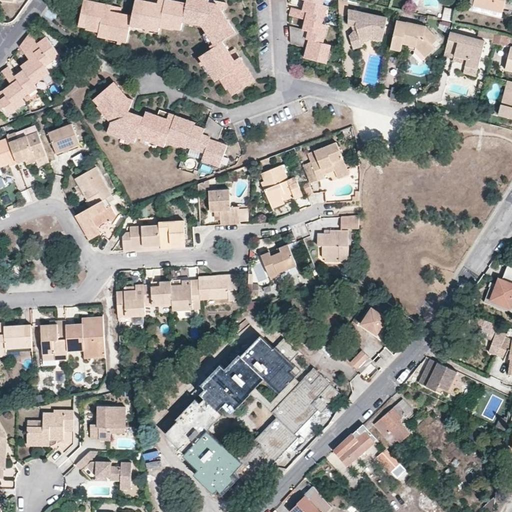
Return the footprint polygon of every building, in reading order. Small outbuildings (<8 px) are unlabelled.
[(88,25),(100,28),(99,33),(98,36),(110,39),(112,33),(119,35),(118,40),(122,41),(127,42),(131,26),(133,16),(120,14),(121,7),(116,6),(115,13),(111,12),(112,5),(85,0),(84,0),(78,26),(87,28),(88,25)] [(168,0),(159,0),(158,4),(154,2),(154,0),(148,0),(148,1),(141,0),(135,0),(133,16),(131,26),(135,26),(139,27),(140,22),(147,24),(146,29),(159,31),(160,27),(161,22),(173,24),(172,28),(181,30),(183,22),(187,3),(168,0)] [(222,42),(236,33),(222,11),(226,8),(226,2),(218,1),(217,4),(209,3),(209,0),(208,0),(187,0),(187,3),(183,22),(191,24),(191,21),(204,24),(206,27),(204,29),(206,32),(215,46),(222,42)] [(289,16),(306,20),(323,24),(327,6),(323,5),(306,0),(303,11),(291,8),(289,16)] [(475,0),(475,1),(484,3),(483,7),(503,12),(506,0),(475,0)] [(444,8),(442,21),(453,23),(456,11),(444,8)] [(363,44),(362,41),(377,37),(384,38),(389,19),(357,12),(349,10),(350,25),(357,26),(358,31),(355,32),(351,37),(355,50),(363,48),(363,44)] [(327,25),(323,24),(306,20),(303,30),(290,26),(290,35),(323,43),(327,25)] [(135,26),(134,29),(158,34),(159,31),(146,29),(147,24),(140,22),(139,27),(135,26)] [(403,48),(405,45),(419,48),(427,57),(436,49),(433,46),(439,41),(426,27),(410,23),(409,24),(399,22),(392,49),(402,52),(403,48)] [(206,32),(202,34),(212,49),(215,46),(206,32)] [(30,33),(25,39),(39,59),(45,66),(60,55),(46,38),(38,44),(30,33)] [(122,41),(118,40),(119,35),(112,33),(110,39),(110,42),(121,45),(122,41)] [(479,69),(486,41),(451,33),(444,56),(455,59),(456,55),(465,57),(466,55),(470,55),(467,66),(479,69)] [(509,36),(499,33),(496,43),(507,46),(509,36)] [(331,45),(323,43),(290,35),(291,43),(307,48),(304,58),(326,64),(331,45)] [(21,67),(24,70),(35,84),(49,73),(45,66),(39,59),(25,39),(20,46),(29,60),(21,67)] [(240,58),(234,61),(232,57),(237,54),(234,49),(229,52),(222,42),(215,46),(212,49),(200,56),(202,61),(205,64),(208,62),(212,68),(209,70),(216,81),(219,79),(223,76),(229,86),(228,88),(233,95),(255,80),(240,58)] [(403,48),(416,51),(423,60),(427,57),(419,48),(405,45),(403,48)] [(466,55),(465,57),(456,55),(455,59),(454,63),(467,66),(470,55),(466,55)] [(212,68),(208,62),(205,64),(202,61),(199,62),(205,72),(209,70),(212,68)] [(37,88),(35,84),(24,70),(16,76),(8,66),(1,71),(11,85),(22,99),(29,94),(30,94),(37,88)] [(467,66),(465,73),(477,76),(479,69),(467,66)] [(223,76),(219,79),(225,89),(228,88),(229,86),(223,76)] [(511,81),(510,81),(502,116),(511,118),(511,81)] [(144,118),(129,112),(125,111),(126,107),(130,108),(133,100),(128,98),(114,82),(94,99),(98,104),(100,103),(113,118),(111,123),(107,133),(119,138),(120,134),(127,136),(126,140),(129,141),(134,143),(137,137),(144,118)] [(3,92),(4,94),(0,96),(0,109),(5,107),(10,114),(24,103),(22,99),(11,85),(3,92)] [(98,104),(97,105),(111,123),(113,118),(100,103),(98,104)] [(195,123),(169,113),(167,119),(163,117),(165,112),(162,111),(159,110),(157,115),(146,111),(144,118),(137,137),(142,139),(145,140),(147,136),(153,139),(152,143),(157,145),(165,147),(166,143),(167,139),(179,143),(178,146),(186,148),(187,147),(194,125),(195,123)] [(197,151),(205,153),(216,122),(209,117),(208,116),(204,129),(194,125),(187,147),(197,151)] [(202,161),(220,167),(227,145),(218,142),(222,128),(216,122),(205,153),(202,161)] [(49,133),(57,152),(79,143),(73,124),(49,133)] [(18,163),(26,160),(36,156),(37,159),(47,155),(38,132),(19,139),(10,143),(18,163)] [(8,138),(10,143),(19,139),(16,133),(8,135),(8,138)] [(119,138),(118,140),(128,144),(129,141),(126,140),(127,136),(120,134),(119,138)] [(142,139),(141,142),(156,147),(157,145),(152,143),(153,139),(147,136),(145,140),(142,139)] [(0,165),(9,163),(10,166),(18,163),(10,143),(8,138),(0,140),(0,165)] [(167,139),(166,143),(178,147),(178,146),(179,143),(167,139)] [(57,152),(58,156),(81,147),(79,143),(57,152)] [(326,178),(323,170),(334,166),(337,173),(338,176),(349,171),(337,143),(316,151),(318,159),(311,162),(318,181),(326,178)] [(87,161),(83,154),(74,159),(78,166),(87,161)] [(282,199),(281,195),(291,191),(295,199),(303,197),(296,178),(288,181),(281,166),(263,173),(265,181),(262,182),(270,204),(282,199)] [(78,176),(85,189),(82,191),(88,200),(92,207),(106,198),(112,195),(95,167),(78,176)] [(78,176),(75,178),(82,191),(85,189),(78,176)] [(210,209),(221,209),(221,211),(222,221),(231,221),(231,225),(237,224),(240,224),(239,207),(232,207),(231,195),(225,196),(226,190),(211,190),(210,191),(210,209)] [(92,207),(89,208),(76,215),(89,239),(100,234),(97,226),(106,221),(109,223),(116,216),(106,198),(92,207)] [(270,204),(271,208),(284,203),(282,199),(270,204)] [(341,218),(341,229),(359,228),(359,216),(341,218)] [(171,248),(171,244),(185,243),(184,220),(176,221),(159,222),(160,225),(161,245),(161,248),(171,248)] [(132,250),(132,246),(161,245),(160,225),(130,227),(131,232),(126,232),(122,237),(123,250),(132,250)] [(322,258),(325,258),(337,258),(337,261),(348,261),(349,231),(330,231),(330,234),(324,234),(318,234),(318,246),(322,246),(322,258)] [(279,277),(278,274),(286,271),(296,267),(288,246),(276,250),(277,254),(271,257),(269,253),(268,251),(260,254),(271,280),(279,277)] [(499,269),(501,262),(496,261),(494,261),(489,267),(499,269)] [(21,276),(25,268),(15,264),(11,271),(21,276)] [(511,265),(509,264),(503,281),(511,284),(511,265)] [(199,286),(200,300),(228,298),(228,302),(236,302),(235,290),(237,289),(237,279),(236,275),(227,276),(227,280),(199,281),(199,286)] [(511,284),(503,281),(500,289),(511,292),(511,284)] [(151,306),(157,306),(168,305),(172,305),(171,287),(171,282),(158,283),(158,287),(144,287),(145,302),(151,302),(151,306)] [(192,310),(191,301),(200,300),(199,286),(191,287),(191,282),(181,282),(182,287),(171,287),(172,305),(172,311),(175,311),(188,310),(192,310)] [(135,283),(136,289),(117,290),(118,315),(131,315),(143,314),(145,314),(145,302),(144,287),(144,283),(135,283)] [(191,301),(192,310),(200,310),(200,300),(191,301)] [(385,316),(372,307),(360,324),(377,336),(386,323),(382,320),(385,316)] [(472,333),(481,336),(483,331),(489,333),(496,336),(499,325),(472,315),(468,325),(474,328),(472,333)] [(42,352),(53,352),(53,359),(67,358),(67,349),(66,323),(66,320),(57,320),(57,328),(49,328),(41,329),(42,352)] [(67,349),(84,348),(105,346),(103,321),(83,323),(66,323),(67,349)] [(6,351),(6,347),(32,346),(30,324),(23,324),(0,325),(0,354),(6,355),(6,351)] [(199,471),(216,487),(220,483),(226,489),(241,474),(262,476),(296,439),(275,420),(244,455),(213,427),(226,412),(222,408),(225,404),(233,411),(248,393),(276,419),(296,437),(338,392),(314,369),(300,384),(293,376),(297,372),(294,365),(297,361),(293,357),(299,352),(283,336),(275,344),(264,334),(244,354),(241,350),(227,364),(220,361),(202,379),(206,383),(200,390),(206,396),(201,401),(197,397),(179,415),(182,418),(169,432),(204,466),(199,471)] [(511,374),(511,339),(506,336),(498,355),(505,358),(509,350),(511,350),(511,354),(511,359),(509,374),(511,374)] [(84,348),(84,355),(105,354),(105,346),(84,348)] [(368,356),(362,350),(350,363),(356,369),(368,356)] [(356,369),(361,373),(371,363),(373,361),(368,356),(356,369)] [(420,383),(437,391),(439,386),(448,391),(458,371),(431,359),(427,368),(430,369),(428,374),(425,372),(420,383)] [(409,433),(398,420),(406,413),(411,408),(402,399),(375,423),(392,443),(398,438),(400,441),(409,433)] [(107,431),(107,427),(124,428),(125,407),(99,406),(99,419),(98,425),(90,424),(89,431),(89,438),(97,438),(98,439),(109,439),(110,432),(109,431),(107,431)] [(44,414),(43,422),(43,429),(27,428),(27,439),(30,439),(38,442),(38,445),(49,446),(49,440),(56,440),(62,440),(63,432),(66,432),(67,413),(55,412),(54,415),(44,414)] [(508,417),(503,415),(498,426),(506,430),(508,417)] [(377,439),(364,424),(335,450),(348,465),(377,439)] [(386,448),(377,457),(397,478),(406,469),(386,448)] [(106,474),(110,473),(110,481),(120,482),(120,489),(130,489),(131,464),(121,463),(121,467),(111,467),(112,463),(92,463),(87,468),(96,476),(105,477),(106,474)] [(4,476),(14,477),(14,468),(5,468),(4,476)] [(290,511),(291,511),(325,511),(331,506),(324,498),(314,487),(290,511)]
